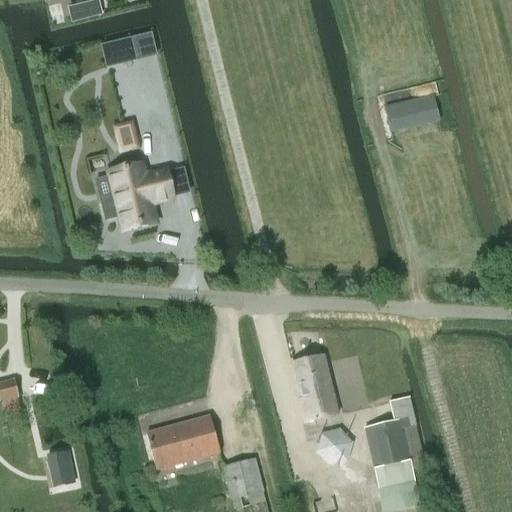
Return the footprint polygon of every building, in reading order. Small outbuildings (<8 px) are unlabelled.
[(71,24),(102,16),(98,1),(67,8),(71,24)] [(390,130),(438,118),(432,96),(385,108),(390,130)] [(114,200),(101,204),(105,221),(118,218),(122,233),(156,225),(151,205),(173,200),(166,172),(145,177),(141,166),(108,174),(114,200)] [(292,364),(306,424),(337,417),(324,357),(292,364)] [(0,404),(17,400),(14,382),(0,384),(0,404)] [(0,404),(3,416),(20,411),(17,400),(0,404)] [(393,423),(365,429),(378,491),(414,483),(411,471),(422,468),(409,400),(389,404),(393,423)] [(156,471),(219,454),(210,418),(146,435),(156,471)] [(223,470),(231,501),(234,511),(265,503),(262,493),(254,461),(223,470)]
